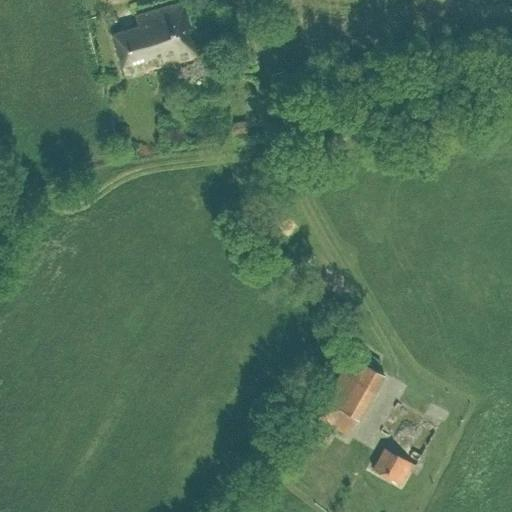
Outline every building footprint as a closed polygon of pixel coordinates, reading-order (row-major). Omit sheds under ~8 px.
[(125,74),(197,56),(192,38),(189,40),(184,23),(187,22),(181,2),(134,15),(136,26),(111,34),(125,74)] [(294,113),(290,90),(271,93),(276,117),(281,116),(283,125),(292,123),(290,114),(294,113)] [(246,136),(245,121),(229,122),(230,137),(246,136)] [(357,419),(383,375),(350,355),(313,416),(346,435),(357,419)] [(376,457),(403,478),(417,459),(391,439),(376,457)]
